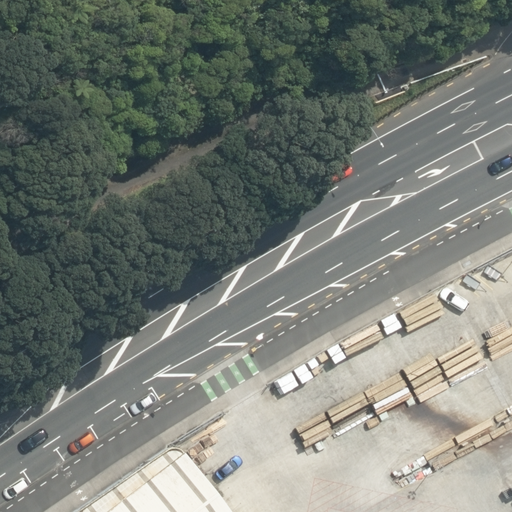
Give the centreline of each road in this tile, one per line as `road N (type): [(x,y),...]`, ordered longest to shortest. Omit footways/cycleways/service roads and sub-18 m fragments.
road 1 (primary): [(0,435),(180,316),(511,132)]
road 2 (residential): [(511,33),(207,136),(0,252)]
